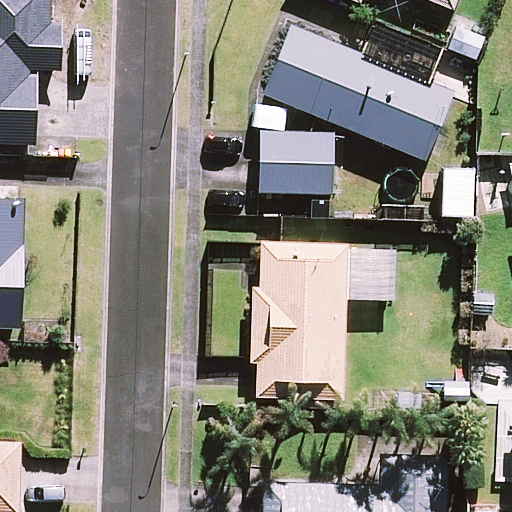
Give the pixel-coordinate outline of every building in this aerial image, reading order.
[(408,0),(456,19),(462,0),(328,0),(362,13),(367,0),(408,0)] [(29,85),(31,32),(0,31),(0,153),(39,154),(41,86),(29,85)] [(424,170),(453,100),(294,34),(264,104),(424,170)] [(332,203),(334,141),(262,139),(261,201),(332,203)] [(464,184),(415,184),(415,214),(463,214),(464,184)] [(0,336),(20,337),(22,208),(0,207),(0,336)] [(258,373),(257,402),(344,405),(348,250),(284,249),(261,248),(260,297),(252,297),(250,373),(258,373)] [(0,511),(21,511),(22,451),(0,450),(0,511)] [(450,511),(451,465),(379,463),(379,494),(265,491),(264,511),(450,511)]
